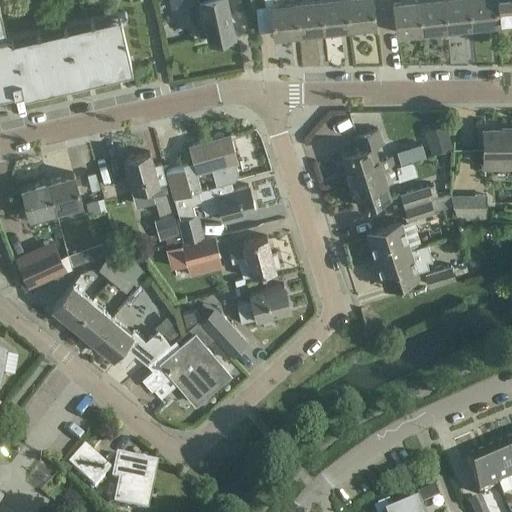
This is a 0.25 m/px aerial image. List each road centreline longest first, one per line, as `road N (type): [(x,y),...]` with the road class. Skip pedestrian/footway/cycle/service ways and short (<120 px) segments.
road 1 (residential): [(270,96),(331,297),(327,322),(198,441),(181,453),(162,443),(0,309)]
road 2 (tertiary): [(270,96),(182,105),(0,146)]
road 3 (tertiary): [(511,92),(270,96)]
road 4 (residential): [(316,490),(417,422)]
